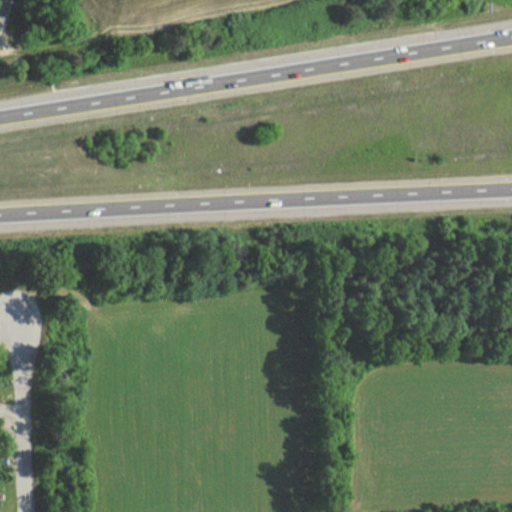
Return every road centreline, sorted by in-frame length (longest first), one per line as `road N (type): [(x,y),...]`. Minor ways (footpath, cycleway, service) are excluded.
road 1 (motorway): [(511,34),(0,115)]
road 2 (motorway): [(0,212),(511,188)]
road 3 (residential): [(25,511),(17,249)]
